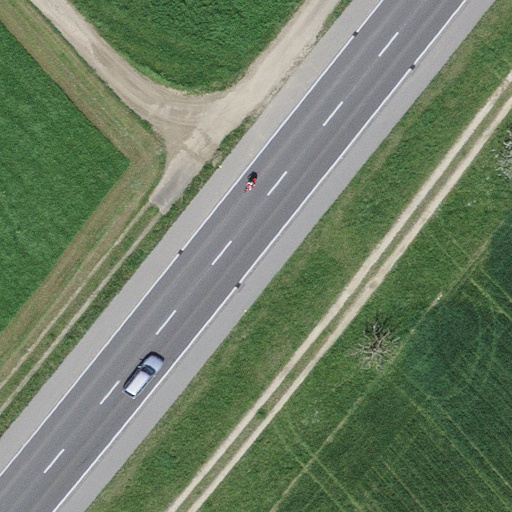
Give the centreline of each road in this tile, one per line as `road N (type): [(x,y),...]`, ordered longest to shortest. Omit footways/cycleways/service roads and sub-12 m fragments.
road 1 (primary): [(9,511),(422,0)]
road 2 (track): [(511,100),(186,511)]
road 3 (track): [(50,0),(143,103),(198,122),(234,118),(327,0)]
road 4 (track): [(0,388),(158,200)]
